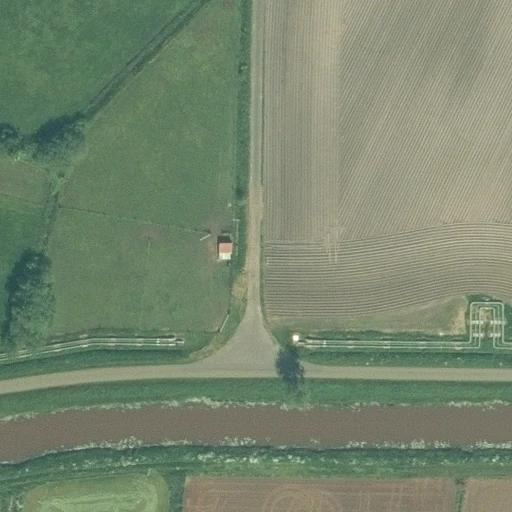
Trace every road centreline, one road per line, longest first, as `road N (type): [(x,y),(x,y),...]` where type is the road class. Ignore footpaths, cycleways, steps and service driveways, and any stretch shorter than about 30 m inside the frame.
road 1 (track): [(0,475),(168,457),(511,463)]
road 2 (unclassified): [(250,370),(259,0)]
road 3 (unclassified): [(250,370),(511,374)]
road 4 (unclassified): [(0,386),(120,372),(250,370)]
